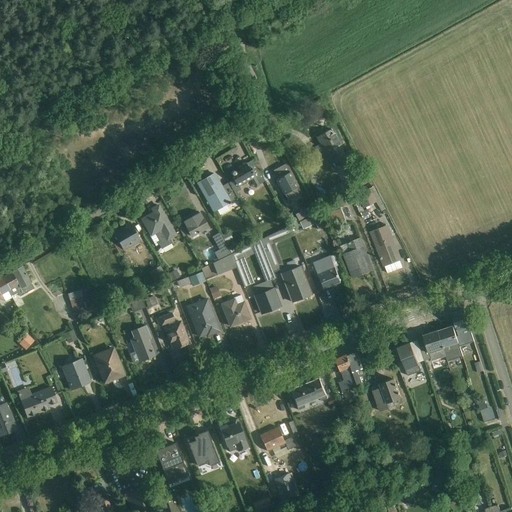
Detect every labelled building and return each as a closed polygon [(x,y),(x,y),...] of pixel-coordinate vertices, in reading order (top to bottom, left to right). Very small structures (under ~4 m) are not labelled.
[(336,167),(348,161),(333,129),(317,136),(327,158),(331,156),(336,167)] [(237,188),(255,178),(246,163),(228,173),(237,188)] [(287,201),(301,193),(286,164),(272,171),(287,201)] [(213,212),(231,202),(214,173),(196,183),(213,212)] [(372,185),(357,194),(364,207),(379,198),(372,185)] [(296,199),(289,203),(294,213),(301,209),(296,199)] [(166,241),(177,235),(159,203),(138,215),(151,237),(161,232),(166,241)] [(294,214),(298,220),(309,214),(305,207),(294,214)] [(190,239),(208,229),(199,212),(181,222),(190,239)] [(123,251),(140,241),(130,224),(113,234),(123,251)] [(381,268),(402,260),(389,225),(368,232),(381,268)] [(270,243),(292,236),(289,227),(267,234),(269,238),(256,243),(262,262),(275,258),(270,243)] [(234,242),(230,235),(221,239),(218,233),(211,236),(216,245),(211,247),(217,258),(229,252),(226,246),(234,242)] [(351,280),(374,272),(362,238),(340,245),(351,280)] [(203,278),(237,269),(233,256),(200,265),(203,278)] [(323,289),(341,282),(331,256),(313,263),(323,289)] [(22,295),(34,287),(22,266),(10,273),(22,295)] [(292,303),(312,295),(301,266),(281,273),(292,303)] [(188,277),(178,281),(179,286),(190,282),(188,277)] [(259,282),(249,286),(252,294),(263,290),(259,282)] [(212,299),(219,297),(216,286),(209,288),(212,299)] [(84,289),(67,294),(72,313),(90,308),(84,289)] [(260,315),(281,308),(274,289),(253,296),(260,315)] [(228,327),(250,320),(242,295),(220,302),(228,327)] [(154,297),(131,302),(133,311),(156,307),(154,297)] [(198,340),(220,332),(207,298),(185,306),(198,340)] [(455,329),(468,324),(463,310),(450,314),(455,329)] [(173,352),(189,344),(178,321),(162,328),(173,352)] [(127,333),(139,363),(157,356),(145,326),(127,333)] [(443,349),(458,344),(452,326),(437,331),(443,349)] [(443,349),(437,331),(423,336),(429,354),(443,349)] [(418,362),(424,360),(416,339),(397,346),(408,376),(421,371),(418,362)] [(104,385),(125,376),(114,347),(92,356),(104,385)] [(351,373),(363,369),(356,350),(345,354),(351,373)] [(351,373),(345,354),(334,358),(340,376),(351,373)] [(70,390),(90,383),(81,359),(61,366),(70,390)] [(479,361),(473,363),(477,372),(482,371),(479,361)] [(312,403),(327,398),(319,378),(304,384),(312,403)] [(387,406),(402,400),(394,380),(379,385),(387,406)] [(312,403),(304,384),(288,390),(295,409),(312,403)] [(26,420),(58,407),(49,385),(17,397),(26,420)] [(0,435),(17,429),(7,400),(0,402),(0,435)] [(480,408),(483,424),(495,421),(491,406),(480,408)] [(266,451),(284,442),(277,425),(258,434),(266,451)] [(229,453),(248,447),(241,427),(222,434),(229,453)] [(192,437),(185,440),(191,461),(193,461),(195,469),(191,471),(193,479),(222,471),(219,461),(218,462),(208,429),(191,434),(192,437)] [(284,440),(288,449),(295,446),(291,437),(284,440)] [(189,482),(183,461),(184,461),(177,440),(155,447),(168,488),(189,482)] [(287,474),(273,480),(282,500),(296,494),(287,474)] [(136,511),(143,511),(152,509),(144,483),(129,487),(136,511)] [(404,504),(413,501),(410,493),(401,497),(404,504)] [(253,503),(257,511),(258,511),(272,506),(267,496),(253,503)] [(95,511),(112,511),(108,497),(92,502),(95,511)]
